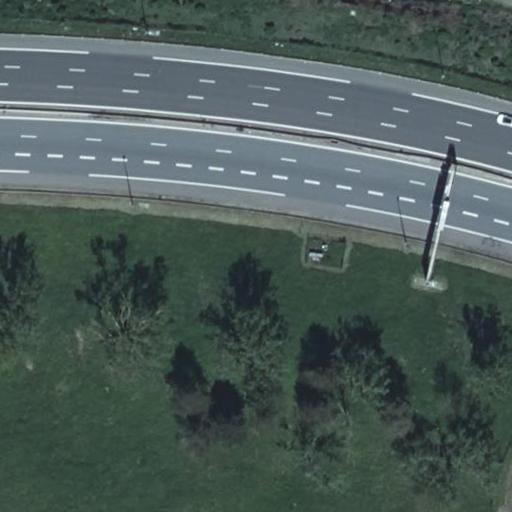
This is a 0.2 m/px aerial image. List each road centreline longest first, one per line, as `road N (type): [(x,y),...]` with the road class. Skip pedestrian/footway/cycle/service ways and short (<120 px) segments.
road 1 (motorway): [(511,145),(237,92),(0,74)]
road 2 (motorway): [(0,143),(356,178),(511,213)]
